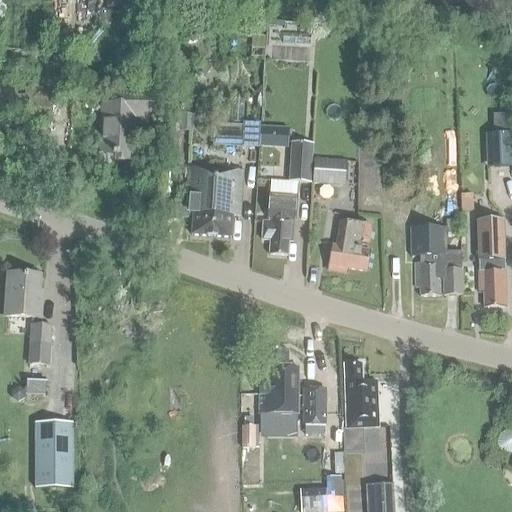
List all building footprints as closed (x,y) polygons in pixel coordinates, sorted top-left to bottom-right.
[(51,125),(54,52),(0,49),(0,151),(2,151),(3,123),(51,125)] [(213,64),(199,66),(202,81),(215,79),(213,64)] [(120,90),(119,106),(108,105),(107,123),(102,123),(100,156),(118,157),(118,162),(138,163),(139,142),(136,141),(137,122),(156,123),(158,92),(120,90)] [(491,134),(492,168),(511,167),(511,113),(497,113),(498,134),(491,134)] [(179,115),(178,132),(191,132),(192,115),(179,115)] [(258,139),(258,143),(287,145),(287,141),(288,130),(259,128),(258,139)] [(290,144),(288,183),(310,184),(312,145),(290,144)] [(312,185),(344,187),(346,162),(314,160),(312,185)] [(239,217),(242,172),(186,168),(183,207),(180,207),(180,203),(167,202),(166,220),(180,221),(180,215),(190,216),(189,237),(231,240),(232,216),(239,217)] [(270,195),(268,222),(261,221),(260,241),(268,241),(267,255),(287,256),(288,243),(292,243),(293,223),(296,223),(298,196),(270,195)] [(482,308),(505,307),(501,219),(475,221),(477,294),(481,294),(482,308)] [(366,251),(370,231),(339,226),(336,240),(331,239),(326,271),(345,274),(346,270),(359,272),(362,251),(366,251)] [(461,296),(460,238),(449,238),(450,270),(441,270),(441,263),(414,263),(414,290),(419,290),(419,297),(461,296)] [(10,319),(36,320),(35,366),(55,367),(56,328),(41,327),(41,320),(44,320),(45,303),(41,302),(42,278),(12,277),(10,319)] [(286,352),(262,352),(262,368),(257,369),(258,416),(298,417),(298,369),(286,369),(286,352)] [(343,366),(346,430),(378,429),(376,383),(362,383),(361,366),(343,366)] [(26,406),(43,406),(45,384),(26,382),(26,406)] [(324,390),(304,390),(304,428),(324,428),(324,390)] [(72,487),(71,422),(34,423),(35,488),(72,487)] [(255,450),(255,428),(240,428),(241,450),(255,450)] [(332,482),(334,503),(349,502),(347,481),(332,482)] [(393,511),(392,485),(365,487),(366,511),(393,511)] [(328,511),(328,502),(310,503),(310,511),(328,511)]
